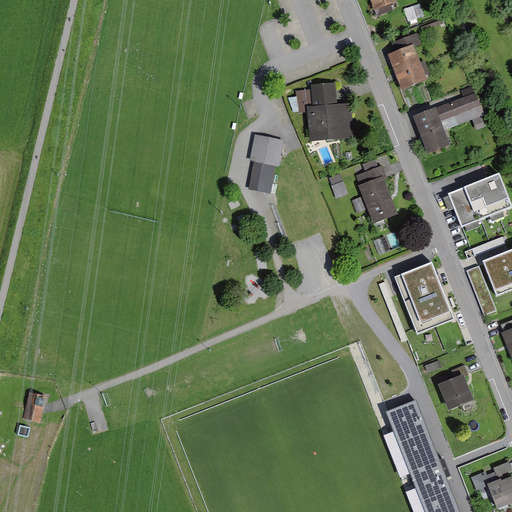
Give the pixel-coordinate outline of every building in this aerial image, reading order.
[(397,3),(396,0),(371,0),(378,16),(394,10),(392,5),(397,3)] [(422,0),(419,0),(405,4),(409,17),(426,12),(422,0)] [(396,43),(399,51),(392,54),(406,86),(427,78),(414,47),(422,43),(418,34),(396,43)] [(339,84),(315,84),(315,90),(300,90),(301,114),(311,114),(312,141),(356,139),(355,105),(340,106),(339,84)] [(445,129),(485,114),(474,87),(465,91),(467,97),(415,117),(429,152),(450,144),(445,129)] [(280,166),(285,141),(258,135),(253,161),(257,161),(251,189),(273,194),(279,166),(280,166)] [(336,193),(349,189),(344,168),(331,172),(336,193)] [(285,182),(298,183),(298,171),(286,170),(285,182)] [(511,196),(501,171),(449,192),(463,227),(511,206),(511,196)] [(387,176),(361,185),(375,223),(401,214),(387,176)] [(278,197),(292,234),(324,222),(309,185),(278,197)] [(386,231),(374,237),(381,250),(393,243),(386,231)] [(498,295),(511,289),(511,249),(484,261),(498,295)] [(419,339),(461,321),(437,253),(393,272),(419,339)] [(482,266),(468,271),(486,316),(500,310),(482,266)] [(387,282),(381,284),(405,344),(411,342),(387,282)] [(467,365),(454,370),(457,379),(465,376),(465,377),(471,375),(469,369),(467,365)] [(457,379),(442,386),(451,409),(474,400),(465,377),(465,376),(457,379)] [(48,396),(33,393),(27,418),(42,421),(48,396)] [(460,511),(444,469),(417,399),(387,410),(426,511),(460,511)] [(33,427),(21,424),(18,435),(30,438),(33,427)] [(479,489),(488,485),(489,487),(507,480),(504,474),(511,470),(511,463),(511,462),(496,468),(498,472),(489,476),(488,472),(475,478),(479,489)] [(511,502),(511,477),(507,480),(489,487),(498,509),(511,502)]
